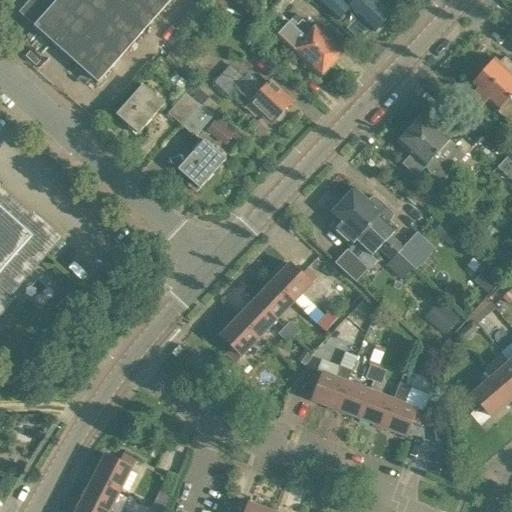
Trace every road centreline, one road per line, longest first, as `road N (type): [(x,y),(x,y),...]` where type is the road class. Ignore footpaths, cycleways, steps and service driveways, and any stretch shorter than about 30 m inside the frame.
road 1 (tertiary): [(215,262),(461,0)]
road 2 (residential): [(420,511),(375,479),(215,432),(128,361)]
road 3 (residential): [(215,262),(0,74)]
road 4 (tertiary): [(32,511),(128,361)]
road 5 (tertiary): [(128,361),(215,262)]
